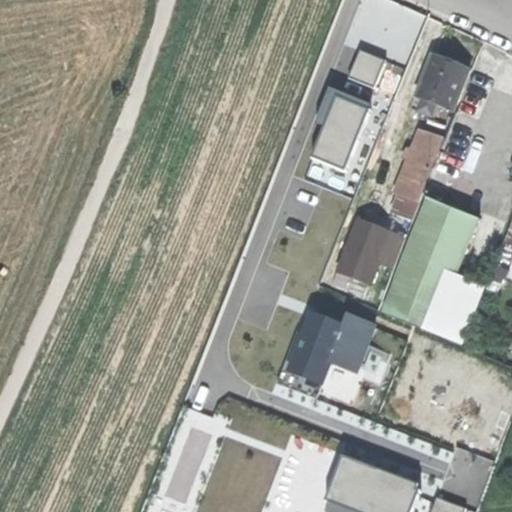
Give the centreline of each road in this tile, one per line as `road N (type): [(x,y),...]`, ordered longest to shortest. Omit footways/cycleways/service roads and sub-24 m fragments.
road 1 (unclassified): [(353,0),(220,339),(220,365),(235,385),(471,480)]
road 2 (track): [(167,0),(96,191),(0,405)]
